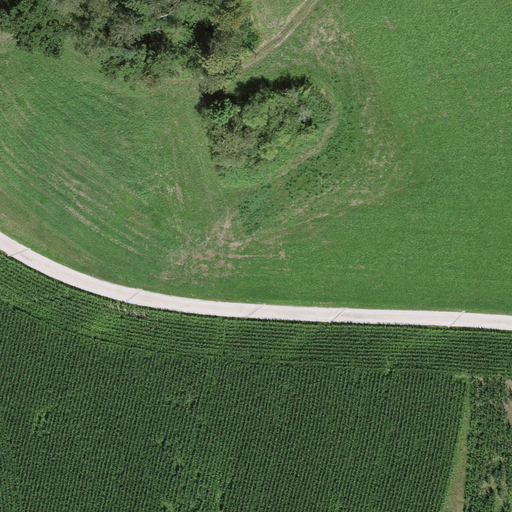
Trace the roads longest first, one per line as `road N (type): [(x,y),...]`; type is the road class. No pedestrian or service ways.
road 1 (track): [(0,241),(112,294),(511,327)]
road 2 (track): [(311,0),(258,52),(206,70),(129,68),(83,26),(68,0)]
